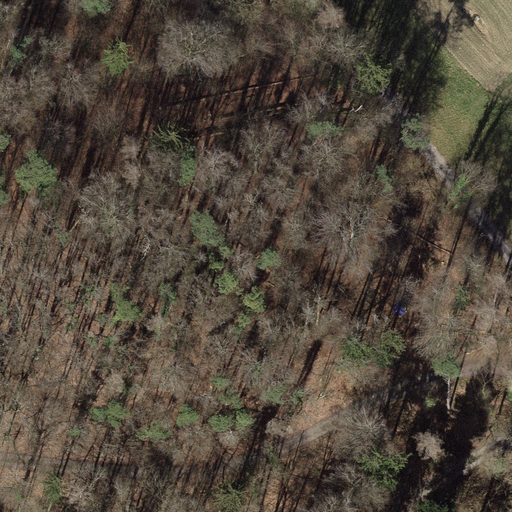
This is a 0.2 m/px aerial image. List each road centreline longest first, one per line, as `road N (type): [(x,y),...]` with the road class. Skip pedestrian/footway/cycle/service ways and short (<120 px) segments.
road 1 (track): [(0,456),(152,473),(240,467),(439,375),(511,367)]
road 2 (unclassified): [(511,259),(317,0)]
road 3 (track): [(392,511),(511,440)]
